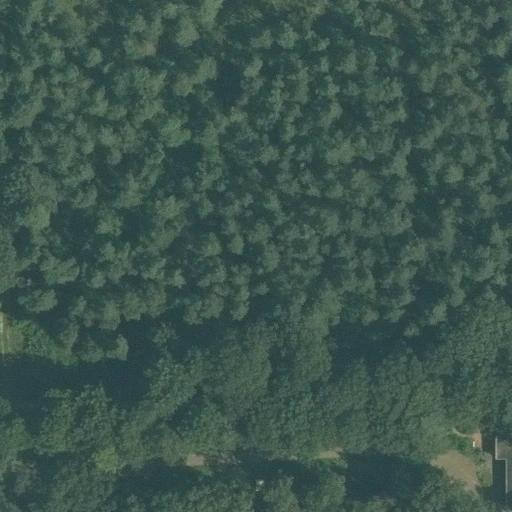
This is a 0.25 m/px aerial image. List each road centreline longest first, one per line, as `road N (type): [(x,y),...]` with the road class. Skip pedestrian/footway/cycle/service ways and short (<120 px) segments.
road 1 (track): [(0,408),(412,388),(511,347)]
road 2 (track): [(8,408),(0,174)]
